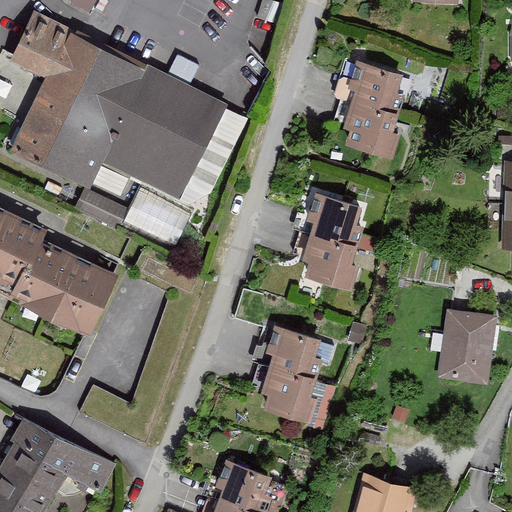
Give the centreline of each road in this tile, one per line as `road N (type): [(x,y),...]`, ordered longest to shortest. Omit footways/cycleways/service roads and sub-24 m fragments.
road 1 (residential): [(319,0),(268,167),(157,458)]
road 2 (residential): [(157,458),(0,389)]
